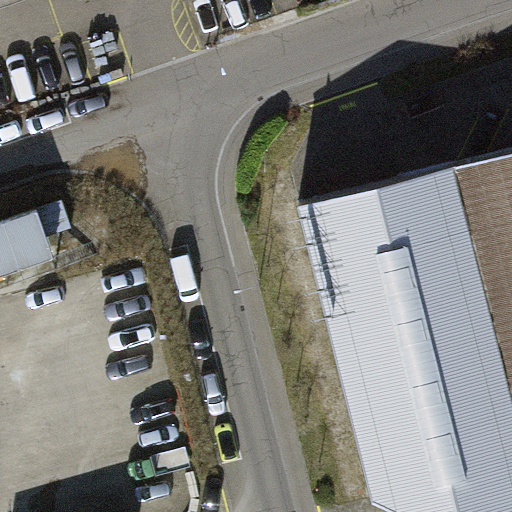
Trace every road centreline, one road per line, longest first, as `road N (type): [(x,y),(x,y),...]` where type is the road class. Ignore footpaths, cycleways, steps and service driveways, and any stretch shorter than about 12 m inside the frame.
road 1 (residential): [(162,100),(263,511)]
road 2 (residential): [(459,0),(162,100)]
road 3 (residential): [(162,100),(0,159)]
road 4 (unknown): [(162,100),(167,23),(177,9),(203,0)]
